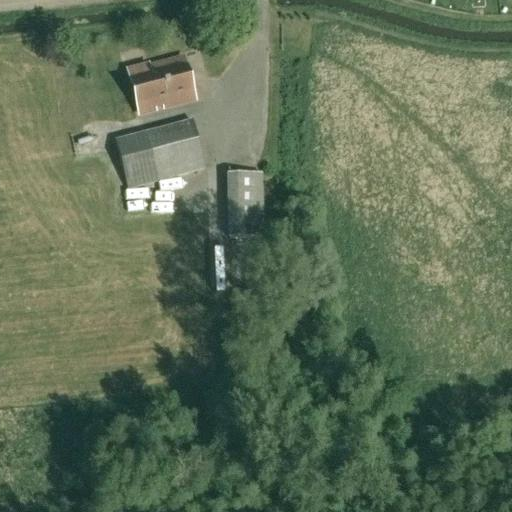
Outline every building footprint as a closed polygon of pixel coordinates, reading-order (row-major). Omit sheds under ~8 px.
[(147,66),(128,71),(139,115),(155,111),(154,107),(161,105),(162,109),(193,101),(183,59),(148,68),(147,66)] [(0,74),(0,135),(77,132),(74,71),(0,74)] [(192,123),(115,143),(127,190),(205,170),(192,123)] [(228,176),(229,240),(262,239),(261,175),(228,176)] [(214,302),(215,209),(196,209),(195,265),(190,265),(190,302),(214,302)]
